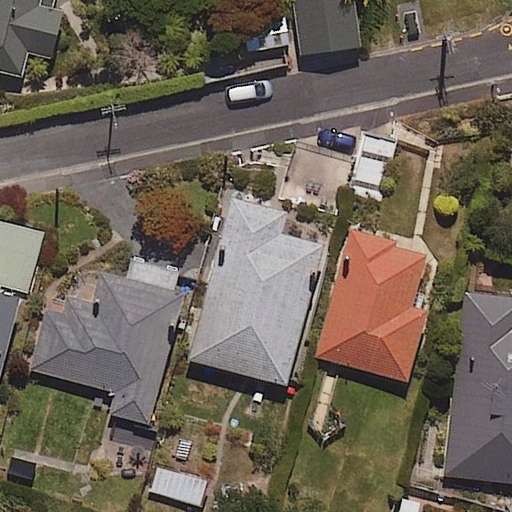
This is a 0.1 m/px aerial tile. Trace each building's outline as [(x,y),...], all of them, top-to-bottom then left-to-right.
[(25,47),(51,53),(62,9),(52,7),(53,0),(0,0),(0,70),(18,75),(25,47)] [(359,46),(353,0),(292,0),(299,53),(359,46)] [(396,141),(360,132),(346,191),(382,200),(396,141)] [(283,208),(231,194),(187,359),(284,384),(321,245),(277,234),(283,208)] [(41,232),(0,222),(0,284),(28,290),(41,232)] [(426,250),(349,229),(314,356),(406,381),(425,310),(418,308),(423,291),(415,289),(426,250)] [(111,415),(147,424),(182,291),(176,290),(181,272),(132,260),(127,279),(97,271),(89,301),(67,295),(63,310),(46,306),(30,369),(117,392),(111,415)] [(0,360),(16,298),(0,293),(0,360)] [(511,298),(464,294),(446,476),(511,482),(511,298)] [(207,480),(156,466),(150,491),(201,505),(207,480)]
